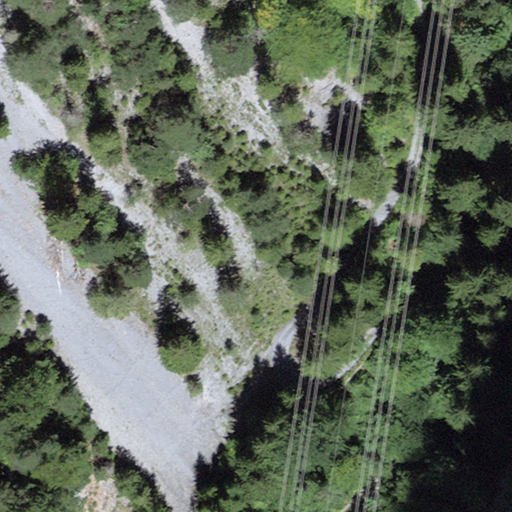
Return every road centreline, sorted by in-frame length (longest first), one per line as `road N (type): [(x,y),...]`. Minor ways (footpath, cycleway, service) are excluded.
road 1 (track): [(418,0),(429,67),(425,139),(401,190),(289,343),(288,378),(300,385),(324,380),(447,278),(511,262)]
road 2 (track): [(511,406),(353,511)]
